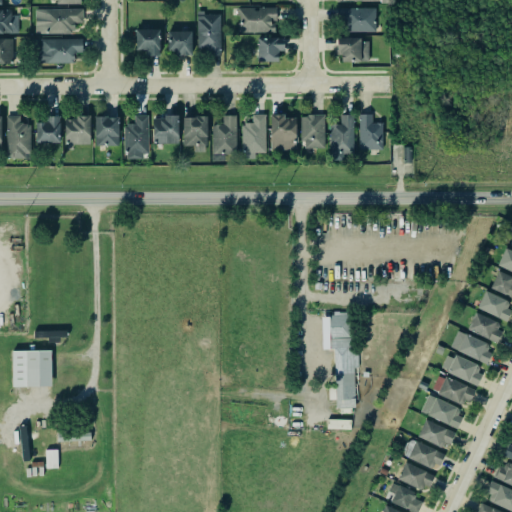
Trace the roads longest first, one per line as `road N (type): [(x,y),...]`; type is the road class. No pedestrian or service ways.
road 1 (tertiary): [(0,198),(511,197)]
road 2 (residential): [(0,89),(381,91)]
road 3 (residential): [(446,511),(511,372)]
